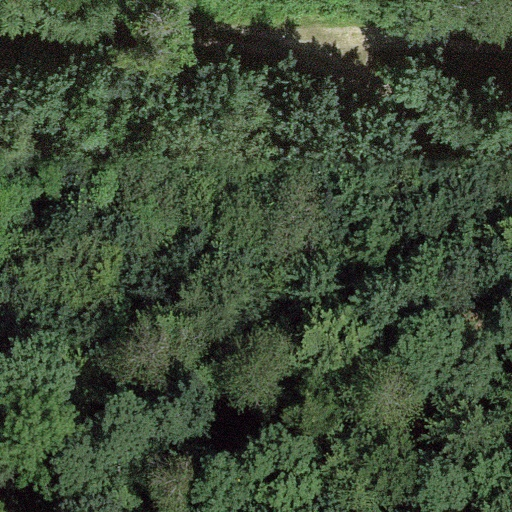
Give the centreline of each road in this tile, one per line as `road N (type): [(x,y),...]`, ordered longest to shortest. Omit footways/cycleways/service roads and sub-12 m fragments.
road 1 (track): [(287,46),(57,27),(0,13)]
road 2 (track): [(287,46),(511,173)]
road 3 (track): [(511,47),(287,46)]
